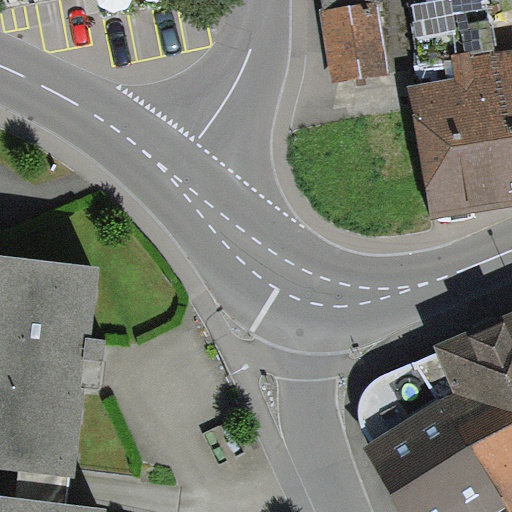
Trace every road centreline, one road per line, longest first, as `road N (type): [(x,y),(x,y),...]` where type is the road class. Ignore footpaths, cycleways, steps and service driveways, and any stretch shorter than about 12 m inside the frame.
road 1 (residential): [(344,511),(303,378),(308,288)]
road 2 (tertiary): [(511,249),(378,294),(308,288)]
road 3 (tertiary): [(172,175),(77,103),(0,65)]
road 4 (residential): [(172,175),(252,53),(263,0)]
road 5 (tertiary): [(308,288),(275,272),(172,175)]
